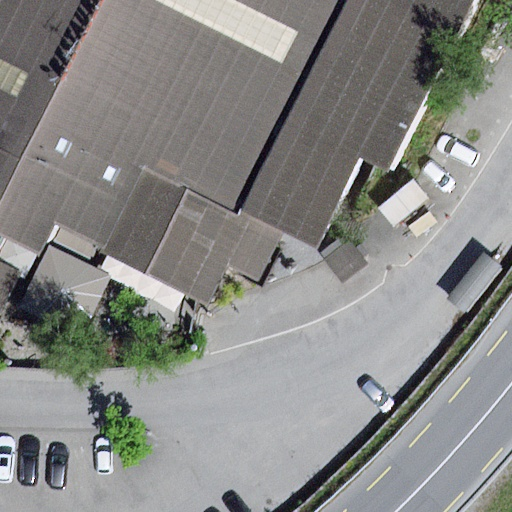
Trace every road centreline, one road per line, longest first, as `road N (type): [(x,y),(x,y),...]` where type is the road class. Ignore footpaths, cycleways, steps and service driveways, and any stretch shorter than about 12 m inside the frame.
road 1 (unclassified): [(0,399),(167,402),(299,380),(358,350),(438,286),(511,183)]
road 2 (tertiary): [(404,511),(511,399)]
